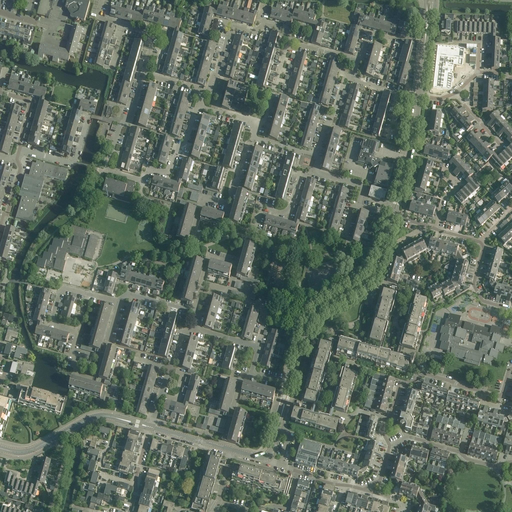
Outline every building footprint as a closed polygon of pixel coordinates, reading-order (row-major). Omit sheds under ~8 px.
[(217,12),(216,15),(222,17),(226,3),(224,2),(223,6),(223,7),(222,7),(219,6),(218,10),(218,11),(217,12)] [(112,7),(110,16),(115,17),(119,4),(117,3),(115,8),(112,7)] [(229,9),(227,18),(232,20),(236,6),(234,5),(233,9),(234,9),(233,10),(229,9)] [(275,19),(279,6),(277,5),(276,8),(277,9),(276,10),(272,9),(270,18),(275,19)] [(120,19),(125,20),(129,6),(127,6),(126,11),(123,10),(120,19)] [(142,21),(148,22),(152,6),(150,6),(148,11),(149,11),(148,13),(145,12),(143,16),(144,16),(142,21)] [(292,20),(297,21),(301,7),(299,7),(298,10),(299,10),(298,12),(294,11),(293,15),(292,20)] [(213,16),(213,14),(215,15),(216,15),(217,12),(205,8),(204,14),(213,16)] [(237,21),(243,23),(247,9),(244,8),(243,12),(244,12),(244,13),(240,12),(237,21)] [(280,21),(285,22),(289,8),(287,8),(286,11),(287,12),(286,13),(283,12),(280,21)] [(136,14),(133,13),(131,22),(136,23),(140,9),(137,9),(136,14)] [(356,9),(354,16),(355,16),(357,21),(356,24),(358,25),(357,27),(357,28),(361,29),(361,28),(362,26),(363,26),(366,17),(362,17),(363,15),(359,14),(357,14),(358,10),(356,9)] [(302,23),(308,24),(311,10),(309,10),(308,13),(309,13),(309,15),(305,14),(302,23)] [(313,26),(314,22),(315,19),(316,17),(312,16),(312,14),(313,14),(314,11),(311,10),(308,24),(313,26)] [(153,24),(158,25),(162,11),(160,11),(159,14),(159,16),(155,15),(153,24)] [(250,15),(248,24),(253,26),(256,17),(257,12),(255,11),(254,15),(254,16),(253,16),(250,15)] [(163,27),(168,28),(172,14),(170,13),(169,17),(170,17),(169,19),(166,18),(163,27)] [(363,26),(368,28),(372,14),(370,13),(369,17),(370,17),(369,18),(366,17),(363,26)] [(454,24),(454,15),(445,15),(444,23),(442,23),(441,33),(445,33),(445,34),(446,35),(447,35),(448,35),(449,35),(450,34),(450,33),(451,24),(454,24)] [(379,21),(376,20),(374,29),(379,31),(383,17),(380,16),(379,20),(380,20),(380,21),(379,21)] [(210,27),(211,21),(198,17),(197,20),(201,21),(201,20),(202,20),(201,24),(210,27)] [(384,32),(389,34),(393,20),(391,19),(390,23),(390,24),(389,24),(386,23),(384,32)] [(394,25),(395,20),(393,20),(389,34),(394,35),(397,26),(394,25)] [(320,23),(317,23),(316,22),(314,22),(313,26),(315,26),(316,27),(316,28),(325,31),(326,25),(324,25),(325,21),(322,21),(320,21),(320,23)] [(490,35),(490,39),(495,39),(496,35),(496,29),(498,29),(498,25),(491,25),(491,35),(490,35)] [(41,45),(37,57),(43,59),(44,55),(53,58),(52,62),(58,63),(59,59),(68,62),(70,58),(74,59),(77,49),(81,50),(82,45),(78,44),(81,34),(85,36),(86,30),(74,27),(73,29),(72,29),(69,39),(70,39),(70,41),(69,44),(68,43),(66,51),(58,49),(58,50),(54,49),(54,48),(44,45),(43,46),(41,45)] [(112,36),(113,31),(99,27),(99,29),(102,30),(103,30),(104,30),(103,34),(112,36)] [(316,28),(314,33),(328,37),(329,35),(325,34),(324,34),(325,31),(316,28)] [(198,35),(207,37),(208,32),(200,29),(199,29),(198,35)] [(27,31),(24,41),(23,44),(31,46),(35,33),(27,31)] [(174,33),(173,38),(187,42),(187,40),(184,39),(184,40),(182,39),(183,35),(181,35),(178,34),(174,33)] [(280,36),(266,33),(265,35),(269,36),(269,35),(270,36),(269,39),(279,42),(280,36)] [(313,38),(311,44),(320,46),(325,48),(326,45),(322,44),(322,45),(321,44),(322,41),(313,38)] [(137,41),(135,40),(133,46),(142,48),(144,43),(137,41)] [(215,50),(216,45),(207,42),(202,41),(201,43),(205,44),(205,43),(207,44),(206,48),(215,50)] [(234,41),(232,46),(246,50),(247,48),(243,47),(242,47),(242,46),(243,43),(234,41)] [(398,46),(412,50),(414,44),(405,41),(404,45),(403,45),(403,44),(399,43),(398,46)] [(276,52),(277,47),(263,43),(262,45),(266,46),(268,46),(267,50),(276,52)] [(171,44),(170,49),(184,53),(184,51),(181,50),(179,50),(179,49),(180,46),(171,44)] [(353,55),(355,50),(346,47),(341,46),(340,48),(344,49),(345,49),(344,53),(353,55)] [(411,55),(412,50),(398,46),(398,48),(401,49),(401,48),(403,48),(403,49),(402,52),(411,55)] [(437,46),(433,88),(451,89),(453,64),(462,65),(464,48),(437,46)] [(408,65),(409,60),(395,56),(395,58),(398,59),(399,59),(400,59),(399,63),(408,65)] [(369,60),(367,65),(381,69),(382,67),(378,66),(377,66),(377,65),(378,62),(369,60)] [(340,64),(331,62),(330,65),(329,66),(328,65),(325,64),(324,66),(338,70),(340,64)] [(401,69),(410,72),(412,66),(408,65),(399,63),(398,62),(397,65),(401,66),(401,65),(402,66),(401,69)] [(337,75),(338,70),(324,66),(323,68),(327,69),(328,69),(327,72),(337,75)] [(164,70),(162,75),(171,78),(173,72),(164,70)] [(364,76),(373,78),(378,79),(379,77),(374,76),(375,73),(366,70),(364,76)] [(206,81),(207,78),(207,76),(193,72),(193,74),(196,75),(197,75),(198,75),(197,79),(206,81)] [(225,72),(223,77),(232,80),(237,81),(238,79),(234,78),(233,78),(233,77),(234,74),(225,72)] [(408,82),(409,77),(395,73),(394,75),(398,76),(398,75),(400,76),(399,79),(408,82)] [(7,89),(12,91),(16,77),(14,76),(14,77),(11,76),(10,80),(7,89)] [(334,85),(335,80),(321,76),(321,79),(324,80),(324,79),(326,79),(325,83),(334,85)] [(18,92),(23,94),(27,80),(24,79),(23,84),(20,83),(18,92)] [(206,81),(197,79),(196,82),(195,82),(195,81),(191,80),(191,83),(195,84),(204,87),(206,81)] [(397,85),(406,88),(408,82),(399,79),(398,83),(396,83),(396,82),(393,81),(392,83),(397,85)] [(28,95),(33,96),(37,83),(35,82),(33,87),(30,86),(28,95)] [(237,84),(228,82),(226,87),(240,91),(241,89),(237,88),(236,88),(237,84)] [(149,84),(147,89),(156,92),(157,89),(157,88),(159,88),(158,89),(162,90),(163,88),(158,87),(158,86),(153,85),(149,84)] [(41,89),(38,98),(40,98),(40,99),(39,101),(43,103),(44,99),(44,98),(46,91),(41,89)] [(177,92),(176,94),(181,95),(180,98),(189,101),(191,96),(182,93),(177,92)] [(225,92),(223,97),(237,101),(238,99),(234,98),(234,99),(233,98),(234,95),(225,92)] [(289,99),(280,96),(278,102),(287,104),(289,99)] [(83,111),(88,112),(93,98),(90,98),(89,101),(90,101),(90,103),(86,102),(83,111)] [(88,112),(94,114),(97,105),(93,104),(93,102),(94,102),(95,99),(93,98),(88,112)] [(389,107),(391,102),(377,98),(376,100),(380,101),(380,100),(381,101),(380,104),(389,107)] [(82,110),(83,111),(86,102),(81,100),(80,101),(77,100),(76,105),(79,105),(77,112),(81,113),(82,110)] [(43,103),(39,101),(38,107),(51,111),(52,109),(47,107),(48,104),(47,104),(43,103)] [(174,102),(173,105),(177,106),(177,105),(178,105),(178,106),(177,109),(186,111),(188,106),(174,102)] [(220,108),(229,111),(229,110),(234,112),(235,110),(231,109),(230,109),(231,105),(222,103),(220,108)] [(322,108),(313,105),(308,104),(307,106),(311,108),(311,107),(312,107),(311,111),(320,113),(322,108)] [(374,108),(373,110),(377,111),(378,111),(378,112),(377,115),(386,117),(388,112),(374,108)] [(454,119),(464,110),(463,108),(458,112),(456,109),(453,112),(451,110),(448,113),(454,119)] [(141,110),(140,115),(154,119),(154,117),(151,116),(149,116),(149,115),(150,113),(141,110)] [(432,110),(431,118),(441,119),(442,114),(439,114),(440,111),(432,110)] [(454,119),(458,123),(464,118),(462,116),(466,112),(464,110),(454,119)] [(343,111),(342,116),(355,120),(356,118),(353,117),(352,117),(351,117),(351,116),(352,113),(343,111)] [(489,127),(499,117),(495,113),(490,118),(492,121),(488,125),(489,127)] [(78,124),(79,119),(65,115),(65,117),(68,118),(69,118),(70,118),(69,121),(78,124)] [(210,118),(201,115),(200,121),(209,123),(210,120),(211,120),(211,121),(215,122),(215,119),(210,118)] [(305,115),(304,117),(308,118),(308,117),(309,118),(308,121),(317,124),(319,119),(305,115)] [(458,123),(462,128),(472,119),(471,117),(466,121),(464,118),(458,123)] [(503,122),(499,117),(489,127),(491,129),(496,124),(498,127),(503,122)] [(383,128),(385,122),(371,118),(370,121),(374,122),(374,121),(375,121),(374,125),(383,128)] [(462,128),(463,128),(467,132),(472,127),(470,125),(474,120),(472,119),(462,128)] [(138,120),(137,126),(146,128),(151,129),(151,127),(148,126),(148,127),(146,126),(147,123),(138,120)] [(340,121),(339,126),(352,130),(353,128),(350,127),(348,127),(349,124),(340,121)] [(272,122),(271,128),(285,131),(286,129),(282,128),(282,129),(280,128),(281,128),(281,125),(272,122)] [(507,126),(503,122),(498,127),(500,129),(496,134),(497,135),(507,126)] [(243,127),(234,125),(229,123),(229,126),(232,127),(233,126),(234,126),(233,130),(242,133),(243,127)] [(511,131),(507,126),(497,135),(499,137),(504,133),(506,136),(511,131)] [(140,130),(131,127),(129,133),(143,137),(144,134),(140,133),(140,134),(139,134),(140,130)] [(430,127),(429,132),(435,133),(434,135),(438,136),(439,129),(430,127)] [(12,139),(13,134),(5,131),(0,129),(0,132),(4,134),(3,136),(12,139)] [(382,133),(368,129),(367,131),(371,132),(371,131),(373,132),(372,136),(380,138),(382,133)] [(471,144),(481,134),(479,133),(475,137),(472,134),(474,133),(472,131),(463,139),(466,142),(467,140),(471,144)] [(270,133),(268,138),(277,141),(282,142),(283,140),(279,139),(278,139),(279,135),(270,133)] [(239,143),(240,138),(226,134),(226,136),(230,137),(230,136),(231,137),(230,141),(239,143)] [(471,144),(475,148),(480,143),(478,140),(483,136),(481,134),(471,144)] [(159,135),(158,138),(162,139),(162,138),(163,138),(163,139),(162,142),(171,145),(171,144),(173,139),(164,137),(159,135)] [(128,138),(126,143),(140,147),(141,145),(136,143),(137,140),(128,138)] [(377,174),(377,177),(375,177),(372,186),(380,188),(380,186),(387,188),(388,185),(390,185),(391,181),(389,181),(391,174),(393,175),(395,166),(388,164),(387,165),(381,163),(380,163),(383,162),(382,159),(379,161),(379,160),(377,160),(374,162),(372,161),(373,158),(374,159),(375,155),(374,154),(375,151),(377,152),(379,142),(372,140),(371,142),(364,140),(363,144),(362,143),(361,147),(362,148),(360,154),(359,154),(356,163),(364,165),(364,163),(371,165),(371,166),(368,167),(370,169),(372,168),(373,168),(374,169),(378,167),(379,167),(378,170),(377,170),(376,174),(377,174)] [(9,149),(11,144),(0,141),(0,143),(1,144),(0,147),(9,149)] [(475,148),(479,152),(489,143),(487,141),(483,145),(480,143),(475,148)] [(194,142),(193,147),(206,151),(209,151),(209,149),(207,149),(207,148),(204,147),(204,148),(202,148),(203,144),(194,142)] [(479,152),(483,157),(489,152),(486,149),(491,145),(489,143),(479,152)] [(428,156),(431,147),(426,145),(426,148),(423,147),(421,154),(428,156)] [(156,146),(155,148),(159,149),(159,148),(160,149),(159,152),(168,155),(170,150),(156,146)] [(69,155),(71,150),(62,147),(60,153),(69,155)] [(125,148),(123,153),(137,157),(138,155),(135,154),(134,155),(133,154),(134,151),(125,148)] [(445,151),(442,160),(447,161),(449,156),(451,156),(452,153),(445,151)] [(190,157),(193,159),(199,160),(204,161),(204,159),(201,158),(201,159),(199,158),(200,155),(191,152),(190,157)] [(489,152),(483,157),(482,159),(486,163),(487,162),(491,158),(495,155),(493,153),(491,154),(489,152)] [(504,152),(501,155),(508,162),(511,159),(504,152)] [(325,154),(324,159),(338,163),(338,161),(335,160),(335,161),(333,160),(334,156),(325,154)] [(295,164),(296,159),(287,156),(282,155),(282,157),(285,158),(287,158),(287,159),(286,162),(295,164)] [(499,170),(504,165),(497,158),(498,158),(496,157),(495,155),(491,158),(493,160),(493,161),(494,162),(495,163),(494,165),(499,170)] [(501,155),(498,158),(497,158),(504,165),(508,162),(501,155)] [(153,156),(152,158),(156,159),(157,159),(157,160),(156,163),(159,164),(160,164),(165,165),(167,160),(153,156)] [(455,166),(461,161),(456,157),(449,163),(451,165),(453,164),(455,166)] [(122,159),(120,164),(134,168),(135,165),(132,164),(131,165),(130,165),(130,164),(131,161),(122,159)] [(431,168),(433,161),(426,159),(425,162),(423,161),(422,166),(431,168)] [(15,218),(16,218),(21,220),(29,222),(33,223),(34,221),(34,219),(33,219),(34,215),(33,215),(36,202),(38,202),(44,181),(43,180),(44,176),(64,182),(65,182),(67,173),(68,170),(61,168),(61,169),(40,163),(40,162),(36,161),(35,164),(32,163),(31,166),(28,176),(25,175),(19,196),(21,197),(16,215),(15,218)] [(465,166),(461,161),(455,166),(457,169),(453,173),(455,175),(465,166)] [(119,169),(123,170),(128,172),(129,168),(130,168),(130,169),(134,170),(134,168),(120,164),(119,169)] [(321,170),(330,172),(335,174),(335,171),(332,170),(332,171),(330,171),(331,167),(322,164),(321,170)] [(11,168),(3,166),(2,166),(0,165),(0,167),(0,168),(0,167),(2,168),(2,169),(1,171),(10,174),(11,168)] [(292,175),(293,169),(279,166),(279,168),(282,169),(282,168),(284,169),(283,172),(292,175)] [(469,170),(465,166),(455,175),(456,177),(461,173),(463,175),(469,170)] [(225,171),(217,168),(212,167),(211,169),(214,170),(215,170),(216,170),(215,174),(224,176),(225,171)] [(181,170),(179,175),(193,179),(194,177),(190,176),(189,176),(190,172),(181,170)] [(464,179),(466,181),(469,178),(473,175),(469,170),(463,175),(465,178),(464,179)] [(0,182),(7,184),(8,179),(0,176),(0,182)] [(221,186),(222,181),(208,177),(208,180),(212,181),(212,180),(213,180),(212,184),(221,186)] [(165,180),(159,178),(156,192),(158,193),(159,190),(158,189),(159,188),(162,189),(165,180)] [(475,192),(481,187),(476,181),(474,183),(471,180),(469,178),(466,181),(467,183),(469,185),(469,184),(475,192)] [(321,183),(316,181),(307,179),(306,184),(315,187),(316,184),(316,183),(317,183),(317,184),(320,185),(321,183)] [(136,184),(134,183),(128,182),(127,185),(106,180),(103,192),(113,195),(112,199),(130,204),(132,197),(134,191),(136,184)] [(175,183),(173,192),(178,193),(179,189),(181,184),(181,183),(181,182),(181,181),(178,180),(177,181),(177,182),(177,183),(175,183)] [(170,181),(166,195),(168,196),(169,193),(169,192),(169,191),(170,191),(173,192),(175,183),(170,181)] [(511,187),(511,185),(508,181),(502,186),(509,194),(511,190),(511,189),(511,188),(511,187)] [(210,189),(218,192),(219,192),(221,186),(212,184),(211,187),(210,187),(206,186),(205,188),(210,189)] [(426,187),(417,184),(415,191),(422,193),(422,191),(425,192),(426,187)] [(472,195),(475,192),(469,184),(469,185),(465,188),(472,195)] [(505,197),(509,194),(502,186),(499,190),(505,197)] [(349,190),(340,188),(335,187),(334,189),(338,190),(338,189),(339,190),(338,193),(348,196),(349,190)] [(234,224),(240,226),(241,221),(242,221),(244,215),(243,215),(244,210),(245,210),(246,205),(246,204),(247,200),(248,200),(249,194),(242,192),(243,190),(238,188),(237,191),(242,192),(241,195),(237,194),(235,202),(239,203),(233,224),(229,223),(228,225),(233,227),(234,224)] [(370,195),(370,198),(380,200),(380,198),(382,199),(386,194),(386,192),(372,188),(372,190),(370,193),(370,195)] [(468,198),(472,195),(465,188),(462,191),(468,198)] [(502,200),(505,197),(499,190),(495,193),(502,200)] [(465,202),(468,198),(462,191),(458,194),(465,202)] [(199,194),(192,192),(190,201),(197,203),(199,194)] [(495,193),(490,198),(495,203),(497,202),(498,204),(502,200),(495,193)] [(461,205),(465,202),(458,194),(453,199),(455,202),(457,201),(461,205)] [(345,206),(346,201),(332,197),(331,199),(335,200),(336,200),(336,201),(336,204),(345,206)] [(180,205),(184,206),(185,206),(184,211),(183,211),(182,217),(181,222),(180,222),(179,227),(180,227),(178,232),(177,232),(176,238),(183,239),(182,242),(185,243),(186,240),(183,240),(192,208),(193,205),(193,204),(181,201),(180,205)] [(414,213),(417,203),(410,201),(408,205),(411,205),(409,211),(414,213)] [(492,202),(488,206),(495,213),(500,208),(498,205),(496,207),(492,202)] [(492,216),(495,213),(488,206),(485,209),(492,216)] [(430,207),(428,216),(433,218),(433,216),(436,216),(438,209),(430,207)] [(221,227),(223,219),(220,218),(221,214),(214,212),(212,216),(210,215),(211,211),(203,209),(203,210),(200,220),(205,221),(205,222),(211,224),(211,223),(216,224),(216,225),(221,227)] [(488,220),(492,216),(485,209),(481,212),(488,220)] [(454,213),(447,211),(446,215),(448,216),(446,222),(451,223),(454,213)] [(484,223),(488,220),(481,212),(478,216),(484,223)] [(306,222),(305,221),(306,218),(297,215),(295,221),(299,222),(304,223),(309,224),(310,222),(306,221),(306,222)] [(272,217),(267,216),(265,221),(263,230),(265,231),(266,227),(266,225),(269,226),(272,217)] [(463,216),(460,226),(467,228),(469,220),(467,220),(468,217),(463,216)] [(484,223),(478,216),(474,219),(476,221),(474,222),(479,228),(484,223)] [(278,219),(272,217),(269,226),(273,228),(273,229),(272,229),(271,232),(273,233),(278,219)] [(283,220),(278,219),(273,233),(276,234),(277,230),(276,230),(276,228),(280,229),(283,220)] [(293,223),(290,232),(296,234),(299,224),(299,222),(295,221),(295,222),(295,224),(293,223)] [(293,223),(288,222),(284,236),(286,236),(287,231),(290,232),(293,223)] [(328,230),(337,233),(339,227),(330,224),(329,228),(327,228),(328,227),(324,226),(323,228),(328,230)] [(45,267),(54,270),(63,272),(66,262),(64,262),(67,253),(85,258),(84,258),(92,260),(99,238),(91,236),(90,237),(85,235),(87,231),(72,226),(69,236),(62,234),(60,241),(54,239),(52,247),(50,246),(48,253),(44,252),(42,260),(39,259),(37,266),(44,269),(45,267)] [(6,227),(4,232),(13,235),(14,231),(16,231),(16,232),(19,233),(20,231),(15,229),(6,227)] [(505,231),(502,234),(508,241),(511,238),(505,231)] [(498,241),(503,246),(508,241),(502,234),(498,238),(500,239),(498,241)] [(351,242),(360,245),(360,244),(365,246),(366,243),(362,242),(362,243),(361,243),(361,242),(362,239),(353,236),(351,242)] [(433,254),(437,239),(434,238),(433,240),(431,239),(429,244),(427,244),(424,245),(428,252),(431,251),(433,251),(433,254)] [(424,245),(421,239),(418,241),(419,242),(417,243),(422,253),(425,252),(426,254),(428,252),(424,245)] [(439,253),(442,242),(440,242),(440,240),(437,239),(433,254),(436,255),(436,252),(439,253)] [(442,242),(439,253),(442,254),(441,256),(444,257),(448,242),(445,241),(444,243),(442,242)] [(238,276),(237,278),(238,279),(241,279),(241,277),(243,277),(245,278),(247,278),(248,278),(249,273),(250,273),(251,268),(252,263),(253,263),(254,257),(255,252),(255,253),(257,247),(250,245),(251,243),(248,242),(247,244),(250,245),(249,248),(244,247),(242,254),(247,256),(241,277),(238,276)] [(450,256),(453,245),(451,245),(451,243),(448,242),(444,257),(447,258),(447,255),(450,256)] [(422,253),(417,243),(415,244),(414,243),(411,244),(418,258),(421,257),(420,254),(422,253)] [(413,261),(418,258),(411,244),(408,246),(409,248),(407,249),(414,261),(413,261)] [(453,245),(450,256),(452,257),(454,260),(462,256),(460,253),(457,252),(459,245),(456,244),(455,246),(453,245)] [(0,253),(7,255),(9,250),(0,247),(0,253)] [(401,250),(403,255),(407,262),(408,264),(411,262),(410,261),(413,260),(413,261),(414,261),(407,249),(405,250),(404,248),(401,250)] [(491,256),(491,259),(500,262),(502,257),(486,252),(485,254),(491,256)] [(0,260),(0,261),(1,259),(6,261),(11,262),(12,260),(8,259),(6,259),(7,258),(7,255),(0,253),(0,260)] [(390,261),(389,264),(404,268),(402,267),(403,265),(405,264),(407,262),(403,255),(399,258),(398,260),(393,259),(392,261),(390,261)] [(453,266),(468,270),(469,267),(467,266),(468,264),(463,262),(464,260),(462,256),(454,260),(456,264),(456,266),(454,266),(453,266)] [(199,260),(195,259),(193,259),(192,264),(191,264),(198,266),(200,261),(203,261),(203,259),(200,258),(199,260)] [(489,266),(488,269),(497,271),(499,266),(489,264),(483,262),(482,264),(489,266)] [(389,264),(388,267),(390,268),(390,270),(400,273),(401,270),(403,271),(404,268),(389,264)] [(229,279),(231,272),(210,266),(208,272),(213,274),(213,275),(219,276),(219,275),(224,277),(229,279)] [(468,270),(453,266),(453,269),(455,269),(454,272),(465,275),(466,273),(467,273),(468,270)] [(122,271),(121,276),(120,280),(125,281),(129,267),(127,267),(126,270),(126,272),(122,271)] [(402,276),(400,276),(400,273),(390,270),(389,272),(387,272),(386,275),(401,279),(402,276)] [(465,275),(454,272),(453,275),(451,274),(450,277),(465,281),(466,278),(464,277),(465,275)] [(496,276),(486,274),(480,272),(480,274),(486,275),(485,279),(490,280),(489,284),(490,286),(495,283),(495,281),(496,276)] [(398,281),(400,282),(401,279),(386,275),(385,278),(387,279),(387,281),(397,284),(398,281)] [(465,281),(450,277),(453,278),(452,280),(449,281),(453,289),(456,287),(457,285),(462,286),(463,284),(464,284),(465,281)] [(198,283),(194,281),(194,282),(187,279),(187,280),(186,284),(185,284),(185,285),(197,288),(198,283)] [(443,282),(451,296),(453,294),(453,292),(455,291),(453,289),(449,281),(447,283),(446,281),(443,282)] [(113,291),(115,286),(101,282),(100,284),(104,285),(104,284),(105,285),(104,288),(113,291)] [(451,296),(443,282),(441,284),(442,286),(439,287),(438,284),(443,294),(445,297),(447,296),(448,297),(451,296)] [(497,302),(499,296),(501,286),(496,285),(495,283),(490,286),(491,288),(495,289),(494,294),(497,295),(495,301),(497,302)] [(432,285),(439,299),(442,297),(441,295),(443,294),(438,284),(435,286),(434,284),(432,285)] [(428,290),(433,300),(435,299),(436,300),(439,299),(432,285),(429,287),(430,289),(428,290)] [(506,287),(501,286),(499,296),(497,302),(499,302),(501,296),(504,297),(506,287)] [(371,346),(382,349),(382,347),(391,316),(394,317),(395,312),(392,312),(398,290),(393,289),(392,289),(391,290),(391,291),(392,291),(392,292),(394,292),(394,294),(381,290),(367,340),(372,341),(371,344),(371,346)] [(195,293),(191,292),(184,290),(183,295),(182,295),(194,298),(195,293)] [(404,329),(399,346),(415,351),(429,301),(416,297),(416,296),(418,297),(419,297),(420,296),(420,295),(420,294),(419,294),(414,292),(405,324),(402,323),(401,328),(404,329)] [(181,301),(188,302),(187,305),(192,306),(193,304),(188,302),(189,299),(193,301),(194,298),(182,295),(181,301)] [(75,299),(66,296),(65,302),(74,304),(75,301),(80,302),(80,300),(75,299)] [(113,307),(109,305),(108,308),(101,306),(100,311),(99,311),(98,317),(97,322),(96,321),(95,327),(94,332),(93,332),(92,337),(92,338),(91,342),(90,342),(89,348),(90,348),(92,349),(94,349),(96,350),(95,352),(98,353),(99,351),(100,351),(101,348),(102,346),(104,337),(105,335),(104,335),(107,327),(109,320),(109,319),(110,317),(112,309),(113,307)] [(260,309),(251,307),(246,305),(245,308),(249,309),(249,308),(250,309),(249,312),(258,315),(260,309)] [(130,309),(129,314),(143,318),(143,315),(140,315),(138,315),(138,314),(139,311),(130,309)] [(60,317),(70,320),(75,321),(75,319),(72,318),(70,318),(71,314),(62,312),(60,317)] [(165,313),(164,315),(168,316),(169,316),(168,319),(177,322),(179,317),(170,314),(167,313),(165,313)] [(30,314),(29,317),(34,318),(33,321),(38,322),(42,324),(44,318),(30,314)] [(14,318),(9,316),(3,315),(0,325),(6,327),(7,322),(13,323),(14,318)] [(480,363),(483,364),(491,366),(493,359),(497,360),(499,352),(502,353),(504,348),(504,346),(499,344),(501,337),(497,336),(499,329),(492,326),(491,330),(462,322),(460,321),(461,318),(450,315),(448,320),(446,320),(444,327),(442,326),(440,334),(442,334),(440,342),(442,342),(440,349),(451,353),(450,356),(464,361),(464,362),(479,367),(480,363)] [(206,317),(205,322),(219,326),(220,324),(216,323),(215,323),(216,320),(206,317)] [(162,323),(161,325),(165,326),(166,326),(166,327),(165,330),(174,332),(176,327),(162,323)] [(8,327),(8,330),(4,341),(10,343),(11,338),(16,339),(18,334),(15,333),(12,332),(13,329),(8,327)] [(48,328),(43,327),(40,336),(39,341),(38,343),(41,344),(43,337),(46,337),(48,328)] [(270,329),(269,335),(278,337),(279,332),(270,329)] [(53,330),(49,344),(52,344),(53,340),(56,340),(59,331),(53,330)] [(64,333),(61,344),(60,347),(62,347),(63,343),(67,343),(69,334),(64,333)] [(413,363),(415,358),(412,357),(412,358),(393,352),(393,350),(389,348),(388,351),(382,349),(371,346),(363,344),(364,341),(359,340),(358,343),(338,337),(337,342),(330,340),(330,341),(329,341),(329,342),(329,343),(330,343),(332,344),(331,345),(334,346),(335,345),(339,346),(337,354),(406,373),(410,360),(411,360),(410,363),(411,364),(412,364),(413,364),(413,363)] [(120,345),(129,348),(134,349),(134,347),(131,346),(130,346),(131,342),(121,340),(120,345)] [(275,348),(276,344),(276,342),(267,340),(266,345),(275,348)] [(334,346),(331,345),(319,341),(302,401),(317,405),(325,378),(328,379),(329,374),(326,374),(334,346)] [(106,352),(107,352),(104,361),(104,360),(103,363),(104,363),(102,371),(101,371),(100,373),(101,373),(99,379),(103,380),(105,380),(104,384),(110,386),(111,383),(111,382),(110,382),(111,377),(112,377),(114,371),(113,371),(115,366),(117,361),(116,361),(117,356),(118,356),(120,351),(125,352),(126,349),(114,346),(110,345),(108,344),(107,347),(108,347),(107,350),(106,352)] [(3,355),(9,357),(10,352),(15,353),(17,348),(6,345),(3,355)] [(266,345),(264,350),(278,354),(279,352),(275,351),(275,352),(274,351),(275,348),(266,345)] [(237,350),(228,347),(223,346),(222,348),(226,349),(227,349),(226,353),(235,355),(237,350)] [(26,356),(27,351),(17,348),(15,353),(13,358),(19,360),(20,354),(26,356)] [(263,355),(261,361),(275,365),(276,362),(272,361),(272,362),(271,361),(272,358),(263,355)] [(232,366),(234,360),(220,356),(219,359),(223,360),(223,359),(225,359),(224,363),(232,366)] [(12,363),(9,374),(15,375),(16,370),(21,372),(23,366),(19,365),(16,364),(12,363)] [(33,366),(20,363),(19,365),(23,366),(21,372),(20,374),(26,376),(27,371),(32,372),(34,366),(33,366)] [(182,363),(181,368),(190,371),(190,370),(195,372),(196,370),(192,369),(191,369),(191,365),(182,363)] [(158,369),(149,366),(144,365),(144,367),(148,368),(149,368),(148,372),(157,374),(158,369)] [(334,410),(346,414),(358,374),(345,370),(345,369),(347,370),(348,370),(349,369),(349,368),(349,367),(348,367),(343,365),(337,387),(334,386),(333,391),(335,392),(331,409),(334,410)] [(369,379),(372,380),(394,386),(396,380),(374,374),(373,378),(370,377),(369,379)] [(154,385),(156,379),(142,375),(141,378),(145,379),(145,378),(146,378),(145,382),(154,385)] [(88,382),(88,383),(79,380),(72,378),(70,377),(69,377),(68,376),(66,381),(69,382),(71,382),(69,389),(74,390),(74,391),(79,392),(80,392),(84,393),(84,394),(90,395),(95,396),(94,397),(100,398),(100,399),(103,400),(105,392),(105,390),(106,389),(103,388),(103,387),(100,386),(98,385),(98,386),(90,383),(88,382)] [(224,413),(233,382),(236,383),(237,380),(232,379),(221,376),(220,378),(226,380),(225,385),(224,385),(223,390),(223,391),(222,396),(221,396),(220,401),(219,406),(218,406),(217,411),(219,412),(221,413),(224,413),(223,416),(225,416),(226,417),(227,414),(224,413)] [(392,392),(394,386),(372,380),(371,385),(392,392)] [(426,393),(429,385),(423,383),(422,388),(419,388),(417,389),(419,392),(421,391),(426,393)] [(117,399),(118,395),(120,387),(112,385),(111,386),(111,387),(111,388),(114,389),(115,390),(113,398),(117,399)] [(391,397),(392,392),(371,385),(369,391),(391,397)] [(243,387),(241,394),(246,395),(246,396),(252,397),(257,398),(257,399),(262,400),(267,401),(267,402),(272,403),(274,396),(277,397),(278,392),(276,391),(275,396),(271,395),(273,390),(265,388),(264,393),(261,392),(262,388),(255,386),(254,390),(243,387)] [(16,387),(15,390),(19,391),(15,404),(17,404),(18,404),(59,416),(60,414),(64,400),(22,388),(18,387),(16,387)] [(407,395),(416,398),(418,393),(419,392),(417,389),(415,390),(415,392),(408,390),(407,395)] [(369,391),(368,396),(389,403),(391,397),(369,391)] [(368,396),(366,402),(388,408),(389,403),(368,396)] [(184,402),(188,404),(193,405),(198,406),(199,404),(196,403),(195,404),(194,403),(195,400),(186,397),(184,402)] [(0,398),(0,438),(2,439),(13,402),(0,398)] [(414,408),(415,403),(399,399),(399,400),(405,402),(404,405),(414,408)] [(166,401),(166,402),(162,415),(164,415),(165,412),(165,410),(169,411),(171,402),(166,401)] [(185,416),(187,407),(188,404),(184,402),(183,406),(182,405),(179,414),(185,416)] [(388,408),(366,402),(364,408),(371,409),(372,405),(376,407),(375,411),(386,414),(388,408)] [(182,405),(177,404),(173,418),(175,418),(176,415),(175,415),(176,413),(179,414),(182,405)] [(294,404),(293,404),(293,405),(293,406),(294,406),(294,407),(295,407),(290,423),(335,435),(339,422),(340,423),(339,425),(339,426),(340,427),(341,427),(342,426),(343,421),(322,415),(323,412),(318,411),(317,413),(300,408),(300,405),(295,404),(294,404)] [(404,405),(403,408),(397,407),(396,408),(412,413),(416,414),(416,413),(413,412),(414,408),(404,405)] [(482,423),(485,413),(486,407),(485,407),(483,413),(479,412),(477,421),(482,423)] [(136,413),(145,416),(147,411),(138,408),(137,411),(137,412),(136,411),(132,410),(131,412),(136,413)] [(402,412),(401,415),(411,418),(412,413),(396,408),(396,410),(402,412)] [(493,416),(489,415),(487,424),(492,426),(494,416),(496,410),(494,409),(493,413),(493,416)] [(248,414),(240,412),(234,436),(229,435),(228,439),(223,438),(222,441),(238,445),(240,440),(242,435),(241,435),(243,430),(245,424),(244,424),(245,420),(246,420),(248,414)] [(413,422),(411,418),(401,415),(400,421),(403,422),(404,423),(401,425),(400,427),(402,427),(405,426),(406,427),(405,430),(411,432),(413,422)] [(436,442),(443,418),(437,416),(436,423),(439,424),(438,430),(437,430),(434,429),(431,440),(436,442)] [(497,427),(501,428),(500,431),(504,432),(506,426),(503,425),(503,422),(506,423),(508,422),(506,418),(504,419),(499,417),(497,427)] [(448,420),(443,418),(436,442),(442,443),(448,420)] [(448,420),(442,443),(447,445),(447,444),(454,421),(448,420)] [(454,421),(447,444),(447,445),(453,446),(459,423),(454,421)] [(458,448),(465,424),(459,423),(453,446),(458,448)] [(108,441),(109,438),(111,430),(101,427),(99,433),(104,434),(103,439),(108,441)] [(143,436),(140,435),(140,433),(130,430),(128,435),(142,439),(143,436)] [(468,455),(473,457),(477,444),(480,433),(474,431),(468,455)] [(477,444),(473,457),(479,458),(483,444),(485,435),(480,433),(477,444)] [(90,447),(95,448),(98,438),(87,435),(87,437),(84,436),(83,440),(91,442),(90,447)] [(141,442),(142,439),(128,435),(127,440),(137,443),(138,441),(141,442)] [(485,435),(483,444),(479,458),(484,460),(491,436),(485,435)] [(490,461),(494,444),(496,438),(491,436),(484,460),(490,461)] [(508,448),(511,437),(510,437),(510,438),(506,437),(503,446),(506,447),(505,453),(506,454),(508,448)] [(153,440),(150,451),(155,452),(159,438),(157,438),(156,441),(153,440)] [(155,452),(160,454),(163,443),(161,442),(162,439),(159,438),(155,452)] [(496,438),(494,444),(490,461),(495,463),(498,452),(495,451),(495,450),(496,444),(500,445),(502,439),(496,438)] [(127,440),(125,446),(139,450),(140,446),(137,445),(137,443),(127,440)] [(296,461),(316,467),(322,445),(316,444),(302,440),(296,461)] [(160,454),(166,455),(170,441),(167,441),(166,445),(163,444),(164,443),(163,443),(160,454)] [(166,455),(171,457),(174,446),(173,447),(171,447),(172,442),(170,441),(166,455)] [(367,441),(366,446),(368,447),(378,450),(379,447),(381,448),(385,449),(386,446),(382,445),(379,445),(376,444),(375,443),(370,442),(367,441)] [(171,457),(176,458),(180,444),(178,444),(177,447),(174,446),(171,457)] [(176,458),(181,460),(184,449),(181,448),(182,445),(180,444),(176,458)] [(125,446),(124,451),(134,454),(135,451),(138,453),(139,450),(125,446)] [(415,460),(418,450),(416,449),(416,447),(413,446),(411,453),(408,453),(406,454),(410,461),(412,460),(415,460)] [(377,453),(378,450),(368,447),(367,452),(383,456),(384,454),(377,453)] [(184,449),(181,460),(187,461),(190,448),(188,448),(187,450),(184,449)] [(100,452),(89,449),(87,455),(93,456),(91,461),(97,463),(100,452)] [(420,464),(424,450),(421,449),(420,450),(418,450),(415,460),(418,461),(417,464),(420,464)] [(432,472),(438,451),(432,449),(429,460),(433,461),(433,462),(432,466),(428,465),(426,471),(432,472)] [(424,450),(420,464),(422,465),(423,463),(426,464),(429,453),(427,452),(427,450),(424,450)] [(124,451),(122,456),(136,460),(137,457),(134,456),(134,454),(124,451)] [(206,451),(190,509),(200,511),(206,511),(207,508),(208,505),(219,466),(220,464),(222,456),(206,451)] [(444,452),(438,451),(432,472),(437,474),(444,452)] [(444,452),(438,474),(443,476),(445,469),(444,469),(446,464),(446,465),(449,454),(444,452)] [(396,462),(406,465),(407,463),(410,461),(406,454),(403,455),(402,458),(395,456),(394,460),(396,460),(396,462)] [(122,456),(121,461),(131,464),(132,462),(136,463),(136,460),(122,456)] [(366,457),(364,462),(380,466),(381,464),(374,462),(375,460),(366,457)] [(42,465),(49,467),(50,461),(41,458),(40,461),(42,461),(42,465)] [(332,471),(337,473),(340,463),(341,460),(336,459),(335,462),(332,471)] [(94,473),(97,463),(91,461),(86,460),(84,465),(90,467),(88,472),(94,473)] [(121,461),(119,466),(134,470),(134,467),(131,466),(131,464),(121,461)] [(337,473),(342,474),(345,464),(345,462),(343,462),(343,464),(340,463),(337,473)] [(380,466),(364,462),(363,467),(361,468),(364,473),(366,472),(367,468),(372,469),(373,466),(380,468),(380,466)] [(392,467),(407,471),(408,469),(405,468),(406,465),(396,462),(395,465),(393,464),(392,467)] [(234,470),(231,481),(287,497),(292,481),(290,480),(288,480),(281,478),(278,477),(277,477),(236,465),(235,467),(234,470)] [(133,473),(134,470),(119,466),(118,472),(128,475),(129,472),(133,473)] [(355,467),(352,477),(357,478),(358,473),(362,474),(364,473),(361,468),(360,469),(355,467)] [(392,473),(403,476),(404,474),(406,474),(407,471),(392,467),(391,470),(393,471),(392,473)] [(147,474),(158,477),(160,472),(147,468),(146,471),(148,471),(147,474)] [(45,478),(47,473),(34,469),(33,471),(39,473),(38,476),(45,478)] [(96,485),(99,475),(94,473),(88,472),(87,477),(92,478),(91,484),(96,485)] [(397,486),(404,481),(403,479),(403,476),(392,473),(392,476),(390,475),(389,478),(396,480),(395,483),(397,486)] [(147,474),(146,479),(157,483),(158,477),(147,474)] [(45,478),(38,476),(37,480),(35,479),(34,482),(39,483),(44,484),(45,478)] [(146,479),(144,485),(155,488),(157,483),(146,479)] [(299,480),(296,491),(301,492),(303,487),(308,489),(310,483),(299,480)] [(405,496),(408,485),(406,484),(404,481),(397,486),(398,488),(401,489),(399,496),(402,497),(403,495),(405,496)] [(129,486),(119,483),(117,488),(118,488),(116,494),(121,495),(123,490),(128,491),(129,486)] [(408,485),(405,496),(407,496),(407,498),(410,499),(414,484),(411,483),(411,486),(408,485)] [(416,498),(419,502),(425,499),(421,492),(419,488),(416,487),(417,485),(414,484),(410,499),(413,500),(414,498),(416,499),(416,498)] [(95,487),(85,485),(83,490),(88,491),(87,496),(92,498),(95,487)] [(109,497),(111,492),(116,494),(118,488),(117,488),(107,485),(104,495),(104,496),(109,497)] [(144,488),(143,490),(156,494),(158,488),(155,488),(144,485),(146,485),(145,488),(144,488)] [(335,488),(324,485),(323,490),(334,493),(335,488)] [(156,494),(143,490),(142,492),(144,492),(143,495),(142,495),(152,498),(154,499),(156,494)] [(323,490),(321,495),(335,499),(336,496),(333,495),(334,493),(323,490)] [(293,501),(298,503),(299,503),(300,497),(305,499),(305,498),(308,499),(309,495),(307,494),(301,492),(296,491),(294,499),(293,501)] [(354,493),(351,492),(350,496),(348,495),(345,506),(350,507),(354,493)] [(350,507),(356,509),(359,498),(356,497),(357,494),(354,493),(350,507)] [(97,499),(96,505),(101,506),(103,501),(111,503),(112,500),(109,499),(109,497),(104,496),(104,495),(99,494),(97,499)] [(142,495),(140,500),(151,503),(152,498),(142,495)] [(321,495),(320,500),(331,503),(331,501),(335,502),(335,499),(321,495)] [(356,509),(361,510),(365,496),(362,495),(361,499),(359,498),(356,509)] [(94,510),(96,505),(97,499),(92,498),(87,496),(86,498),(84,498),(83,501),(91,503),(89,509),(94,510)] [(361,510),(366,511),(369,501),(367,500),(368,497),(365,496),(361,510)] [(366,511),(367,511),(371,511),(375,499),(372,498),(371,502),(369,501),(366,511)] [(371,511),(377,511),(379,504),(377,503),(378,500),(375,499),(371,511)] [(417,511),(419,511),(434,511),(436,507),(429,505),(425,499),(419,502),(421,506),(420,506),(420,508),(418,508),(417,511)] [(140,500),(139,505),(149,508),(151,503),(140,500)] [(318,500),(316,505),(318,506),(332,510),(333,507),(330,506),(331,503),(320,500),(318,500)] [(174,511),(173,511),(175,504),(164,501),(163,507),(168,508),(166,511),(174,511)] [(291,509),(290,511),(292,511),(293,511),(295,511),(297,508),(302,509),(305,510),(306,505),(304,504),(298,503),(299,503),(298,503),(293,501),(291,509)] [(377,511),(382,511),(386,502),(382,501),(381,505),(379,504),(377,511)] [(382,511),(388,511),(390,507),(388,506),(389,503),(386,502),(382,511)]
